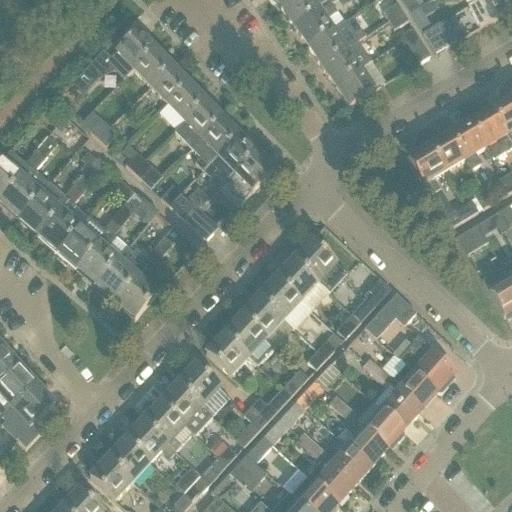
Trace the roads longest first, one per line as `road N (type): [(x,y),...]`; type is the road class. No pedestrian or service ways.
road 1 (residential): [(101,402),(306,183)]
road 2 (residential): [(508,375),(306,183)]
road 3 (residential): [(336,156),(206,8),(190,23)]
road 4 (residential): [(336,156),(511,51)]
road 5 (residential): [(387,511),(508,375)]
road 6 (residential): [(101,402),(0,293)]
road 7 (residential): [(1,511),(101,402)]
